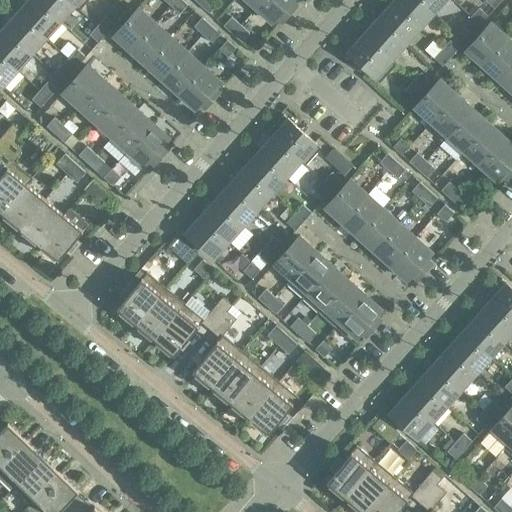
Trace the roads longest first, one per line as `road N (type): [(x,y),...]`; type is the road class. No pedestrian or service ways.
road 1 (residential): [(66,312),(349,0)]
road 2 (residential): [(278,487),(511,227)]
road 3 (residential): [(278,487),(66,312)]
road 4 (residential): [(11,378),(149,511)]
